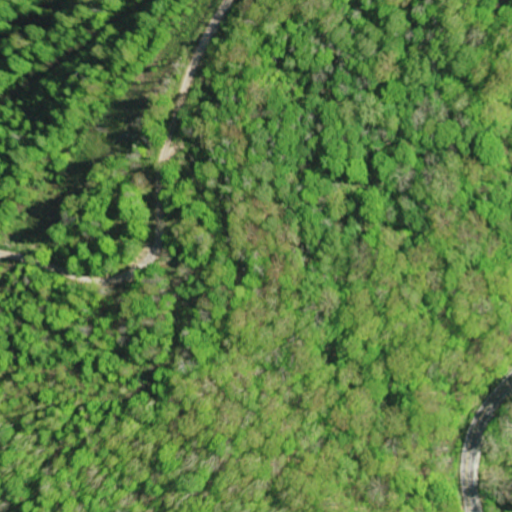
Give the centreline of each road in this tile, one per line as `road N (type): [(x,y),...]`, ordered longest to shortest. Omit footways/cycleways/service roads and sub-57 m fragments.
road 1 (track): [(0,284),(90,304),(142,266),(182,96),(229,0)]
road 2 (primary): [(511,378),(472,432),(469,511)]
